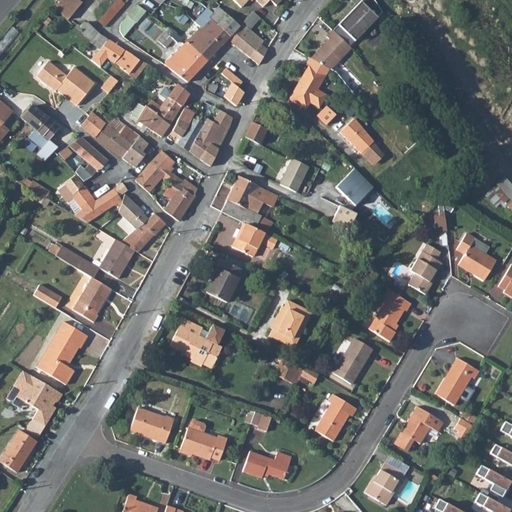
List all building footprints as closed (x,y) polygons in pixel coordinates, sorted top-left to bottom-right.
[(60,0),(55,6),(68,19),(74,13),(60,0)] [(79,0),(60,0),(74,13),(82,3),(79,0)] [(117,0),(99,20),(106,26),(126,4),(122,0),(117,0)] [(374,0),(361,0),(332,31),(349,46),(360,35),(369,25),(382,12),(374,0)] [(138,4),(128,16),(136,23),(147,11),(138,4)] [(212,13),(208,18),(218,26),(227,15),(217,8),(212,13)] [(253,13),(240,26),(245,31),(248,33),(250,30),(260,18),(253,13)] [(227,15),(218,26),(230,36),(240,26),(227,15)] [(208,18),(185,42),(207,61),(227,38),(233,43),(239,36),(245,31),(240,26),(230,36),(218,26),(208,18)] [(88,22),(79,30),(91,41),(98,33),(97,32),(88,22)] [(166,26),(163,30),(169,34),(172,30),(166,26)] [(248,33),(268,50),(270,46),(250,30),(248,33)] [(239,36),(233,43),(260,64),(268,50),(248,33),(245,31),(239,36)] [(328,40),(311,59),(329,70),(330,70),(350,48),(349,46),(332,31),(326,38),(328,40)] [(98,33),(91,41),(90,42),(100,50),(96,54),(95,53),(89,60),(99,68),(106,58),(118,67),(131,53),(116,44),(98,33)] [(177,43),(171,37),(168,41),(173,47),(177,43)] [(181,47),(165,65),(187,82),(207,61),(185,42),(181,47)] [(131,53),(118,67),(128,75),(140,60),(131,53)] [(308,67),(303,75),(320,85),(329,70),(311,59),(309,58),(305,65),(308,67)] [(140,60),(128,75),(133,80),(147,63),(141,60),(140,60)] [(35,79),(43,85),(55,69),(47,63),(35,79)] [(55,69),(43,85),(51,91),(53,89),(76,106),(93,83),(72,68),(66,77),(55,69)] [(226,68),(221,73),(232,82),(238,87),(243,82),(226,68)] [(320,85),(303,75),(289,100),(305,109),(309,102),(318,107),(325,95),(317,90),(320,85)] [(115,82),(109,76),(99,88),(106,93),(115,82)] [(232,82),(221,98),(230,102),(237,106),(244,93),(244,92),(238,87),(232,82)] [(153,102),(147,110),(170,126),(189,94),(177,84),(174,89),(169,86),(164,95),(169,98),(163,109),(157,105),(153,102)] [(0,141),(10,131),(3,125),(14,112),(0,100),(0,141)] [(37,155),(45,162),(58,148),(49,140),(59,129),(33,107),(22,120),(36,131),(29,139),(42,149),(37,155)] [(146,109),(136,123),(140,127),(143,124),(161,137),(169,126),(170,126),(147,110),(146,109)] [(185,109),(178,121),(183,124),(187,126),(191,118),(194,114),(185,109)] [(320,117),(327,124),(335,115),(328,109),(320,117)] [(204,125),(189,151),(211,167),(230,128),(233,117),(220,110),(213,122),(207,119),(204,125)] [(82,124),(80,127),(85,131),(95,138),(105,124),(91,113),(82,124)] [(257,117),(254,123),(266,129),(269,123),(257,117)] [(181,136),(177,143),(189,151),(204,125),(191,118),(187,126),(181,136)] [(353,118),(339,133),(360,153),(361,153),(372,163),(382,153),(372,141),(353,118)] [(166,139),(171,141),(176,133),(181,136),(187,126),(183,124),(178,121),(172,131),(166,139)] [(252,122),(244,137),(258,144),(266,129),(254,123),(252,122)] [(105,124),(95,138),(122,159),(133,146),(114,131),(105,124)] [(118,125),(114,131),(133,146),(138,139),(129,132),(118,125)] [(80,138),(69,146),(89,164),(84,169),(91,176),(96,171),(97,172),(98,170),(106,161),(106,160),(81,138),(80,138)] [(133,146),(122,159),(135,168),(145,156),(147,157),(154,150),(138,139),(133,146)] [(161,151),(149,164),(164,175),(174,162),(166,155),(161,151)] [(281,184),(276,195),(277,195),(293,203),(298,193),(295,191),(308,165),(292,158),(280,183),(281,184)] [(135,181),(149,193),(164,175),(149,164),(136,179),(135,181)] [(355,167),(336,186),(355,205),(374,187),(355,167)] [(271,207),(277,195),(276,195),(258,186),(238,176),(226,199),(227,200),(221,212),(243,223),(245,224),(264,233),(265,233),(268,226),(258,221),(260,216),(256,214),(262,202),(271,207)] [(84,210),(79,217),(94,226),(117,206),(120,206),(122,200),(118,195),(126,188),(120,181),(96,201),(75,177),(58,192),(68,204),(75,198),(81,207),(84,210)] [(511,180),(509,178),(503,187),(511,194),(511,180)] [(178,222),(179,221),(196,196),(194,194),(181,185),(174,179),(170,183),(172,185),(163,196),(170,200),(163,211),(164,211),(166,214),(178,222)] [(185,180),(181,185),(194,194),(198,188),(185,180)] [(119,210),(118,211),(135,229),(147,219),(142,214),(143,213),(124,194),(122,200),(120,206),(119,210)] [(81,207),(75,198),(68,204),(75,212),(81,207)] [(350,230),(358,214),(341,205),(332,221),(350,230)] [(450,228),(446,208),(442,209),(442,213),(437,214),(441,230),(450,228)] [(135,229),(122,242),(135,251),(135,252),(138,253),(153,236),(154,236),(164,224),(154,214),(147,219),(135,229)] [(260,216),(258,221),(268,226),(271,221),(260,216)] [(245,224),(243,223),(236,238),(231,246),(252,257),(259,242),(272,249),(277,239),(265,233),(264,233),(245,224)] [(467,232),(458,248),(466,253),(460,261),(472,268),(471,270),(484,278),(496,259),(485,253),(489,246),(467,232)] [(118,240),(103,264),(101,268),(118,279),(133,254),(135,252),(135,251),(122,242),(118,240)] [(415,272),(408,282),(424,292),(431,281),(428,280),(440,261),(436,259),(441,251),(427,242),(422,250),(421,249),(409,268),(415,272)] [(68,248),(61,258),(78,269),(85,259),(68,248)] [(246,271),(220,258),(216,267),(218,268),(205,293),(223,301),(226,303),(238,278),(242,280),(246,271)] [(85,259),(78,269),(92,278),(94,279),(100,268),(85,259)] [(94,263),(101,268),(103,264),(96,259),(94,263)] [(511,262),(499,284),(506,288),(505,290),(511,294),(511,262)] [(94,279),(92,278),(72,308),(94,322),(98,315),(96,314),(111,290),(94,279)] [(41,284),(34,294),(56,308),(62,298),(41,284)] [(377,310),(367,326),(388,339),(393,329),(390,327),(402,307),(405,308),(409,301),(388,288),(376,309),(377,310)] [(267,334),(292,347),(296,339),(290,337),(301,316),(306,318),(310,311),(285,299),(282,305),(280,305),(274,316),(277,318),(272,328),(271,328),(267,334)] [(199,336),(201,330),(202,328),(183,319),(170,346),(185,354),(187,351),(194,354),(192,359),(202,364),(207,354),(212,357),(217,345),(224,331),(212,325),(208,333),(204,339),(199,336)] [(56,334),(36,367),(64,386),(73,372),(65,367),(77,348),(80,349),(87,337),(65,323),(57,335),(56,334)] [(208,333),(201,330),(199,336),(204,339),(208,333)] [(352,336),(331,372),(349,382),(370,347),(352,336)] [(207,354),(202,364),(211,368),(221,347),(217,345),(212,357),(207,354)] [(445,371),(433,390),(452,401),(469,373),(472,375),(477,367),(456,353),(451,361),(453,362),(447,372),(445,371)] [(281,358),(274,374),(291,383),(299,367),(281,358)] [(309,359),(301,376),(315,383),(323,365),(309,359)] [(6,397),(11,400),(14,399),(17,396),(38,409),(32,418),(33,419),(26,429),(38,436),(56,408),(49,404),(51,401),(54,403),(58,402),(63,395),(24,370),(6,397)] [(329,401),(312,428),(330,439),(347,412),(350,414),(354,407),(330,392),(325,399),(329,401)] [(406,420),(400,430),(418,441),(428,425),(435,429),(441,419),(414,403),(405,419),(406,420)] [(138,406),(130,430),(139,433),(140,431),(149,435),(149,437),(165,442),(174,417),(165,414),(165,416),(138,406)] [(245,424),(268,430),(271,417),(249,410),(245,424)] [(474,425),(462,417),(455,428),(461,431),(457,436),(465,441),(474,425)] [(189,426),(181,448),(192,452),(210,458),(211,455),(219,458),(226,437),(218,434),(217,436),(203,431),(205,425),(204,422),(194,418),(191,420),(189,426)] [(511,425),(505,422),(501,431),(511,437),(511,425)] [(19,430),(0,460),(0,461),(18,473),(37,441),(19,430)] [(511,454),(495,445),(490,454),(511,465),(511,454)] [(251,449),(243,469),(262,476),(264,470),(283,477),(291,454),(278,449),(275,457),(251,449)] [(372,478),(365,490),(387,503),(392,493),(390,492),(397,478),(399,479),(404,471),(384,460),(373,479),(372,478)] [(501,477),(481,466),(477,475),(494,484),(490,491),(502,498),(511,482),(501,477)] [(127,491),(119,511),(154,511),(156,506),(134,498),(135,495),(127,491)] [(508,511),(510,510),(480,493),(475,502),(491,511),(508,511)] [(462,511),(440,499),(435,508),(441,511),(462,511)]
